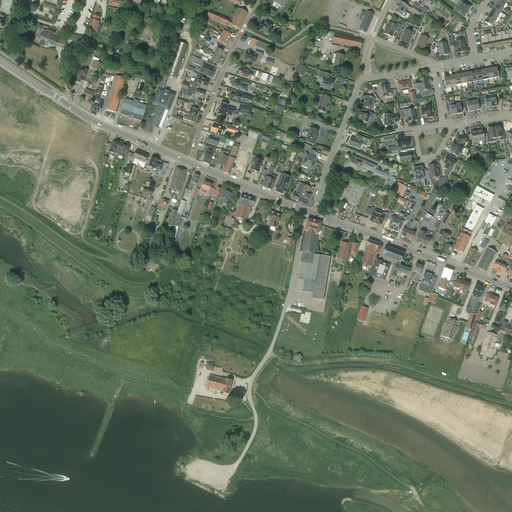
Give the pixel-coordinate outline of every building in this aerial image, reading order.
[(421,5),(418,2),(419,0),(411,0),(410,3),(418,9),(421,5)] [(464,17),(470,7),(463,2),(460,1),(458,4),(461,6),(457,12),(464,17)] [(402,16),(405,18),(407,13),(404,11),(408,6),(400,2),(398,5),(396,8),(396,9),(394,12),(395,13),(398,15),(398,14),(402,16)] [(490,5),(489,6),(500,13),(503,8),(495,3),(494,6),(490,5)] [(44,4),(43,8),(50,9),(49,13),(54,15),(56,6),(44,4)] [(411,10),(419,16),(422,12),(414,6),(411,10)] [(498,17),(500,13),(489,6),(488,8),(492,10),(490,13),(498,17)] [(228,21),(227,24),(240,29),(247,13),(238,8),(231,23),(228,21)] [(208,14),(206,18),(208,19),(215,22),(218,23),(226,27),(227,24),(228,21),(229,20),(209,11),(208,14)] [(358,20),(362,22),(359,30),(366,33),(373,15),(366,12),(366,13),(362,12),(358,20)] [(485,14),(484,16),(487,18),(494,21),(495,22),(498,17),(490,13),(488,16),(485,14)] [(102,27),(98,26),(99,23),(97,23),(99,18),(94,16),(92,22),(91,21),(89,28),(92,29),(91,30),(96,32),(96,31),(100,33),(102,27)] [(485,27),(487,24),(491,26),(494,21),(487,18),(486,21),(485,20),(482,25),(485,27)] [(267,24),(262,21),(258,29),(265,33),(266,34),(267,35),(268,34),(269,35),(273,28),(275,29),(277,25),(269,21),(267,24)] [(396,26),(389,22),(387,26),(386,26),(384,29),(385,30),(384,34),(392,37),(394,31),(398,33),(401,26),(397,24),(396,26)] [(47,47),(48,45),(54,47),(54,46),(65,49),(67,42),(57,40),(57,39),(53,37),(55,34),(47,31),(47,32),(43,30),(42,34),(41,34),(38,41),(40,42),(39,44),(43,46),(47,47)] [(417,31),(414,30),(413,33),(405,30),(401,41),(408,44),(412,36),(415,37),(417,31)] [(490,48),(496,47),(495,37),(492,38),(491,34),(490,34),(490,30),(487,31),(487,35),(490,48)] [(223,31),(221,36),(228,40),(231,35),(223,31)] [(496,47),(503,45),(501,32),(497,33),(498,36),(495,37),(496,47)] [(505,32),(501,32),(503,45),(510,44),(510,43),(509,34),(505,35),(505,32)] [(67,40),(82,43),(84,37),(69,33),(67,40)] [(363,40),(335,33),(332,43),(361,49),(363,40)] [(483,49),(490,48),(487,35),(484,36),(484,39),(481,39),(483,49)] [(226,45),(228,40),(221,36),(218,41),(226,45)] [(428,39),(421,36),(416,47),(424,50),(428,39)] [(255,47),(258,48),(261,42),(257,41),(258,41),(253,39),(250,46),(255,48),(255,47)] [(464,44),(464,40),(456,42),(456,43),(453,43),(454,50),(457,49),(458,53),(460,52),(461,53),(462,53),(463,53),(463,52),(466,51),(465,48),(466,47),(465,44),(464,44)] [(177,41),(171,59),(181,63),(187,45),(177,41)] [(448,55),(446,43),(438,45),(440,56),(448,55)] [(210,55),(212,51),(208,50),(207,49),(206,51),(205,51),(206,49),(199,45),(199,47),(202,49),(201,49),(204,50),(204,51),(203,53),(210,56),(210,55)] [(213,54),(220,57),(223,51),(216,48),(213,54)] [(245,55),(244,57),(245,58),(244,58),(255,62),(256,59),(260,61),(263,54),(256,51),(254,55),(247,52),(246,55),(245,55)] [(120,57),(111,54),(108,63),(117,66),(120,57)] [(218,63),(220,57),(213,54),(211,60),(218,63)] [(344,56),(336,54),(334,65),(342,67),(344,56)] [(210,77),(213,69),(202,64),(204,61),(192,56),(190,62),(203,67),(200,72),(210,77)] [(176,78),(181,63),(171,59),(166,75),(176,78)] [(97,69),(101,71),(104,65),(102,64),(99,63),(100,63),(96,61),(92,60),(90,66),(93,67),(93,68),(97,69)] [(303,76),(306,67),(300,65),(297,74),(303,76)] [(78,70),(77,69),(73,81),(80,83),(82,77),(85,78),(88,70),(79,67),(78,70)] [(247,70),(240,68),(238,75),(250,79),(251,76),(254,77),(256,71),(248,68),(247,70)] [(497,68),(492,69),(493,78),(499,77),(499,79),(502,79),(501,73),(498,73),(497,68)] [(326,73),(320,71),(318,77),(323,79),(321,85),(321,86),(325,88),(325,87),(331,89),(331,88),(332,88),(333,85),(334,81),(329,79),(330,75),(326,73)] [(158,73),(153,91),(156,92),(152,105),(155,106),(150,119),(148,118),(142,131),(150,134),(153,127),(158,128),(165,110),(169,111),(175,96),(159,90),(164,75),(158,73)] [(115,76),(111,88),(122,90),(125,79),(115,76)] [(189,85),(190,85),(198,88),(200,85),(206,87),(207,84),(208,84),(209,82),(208,81),(204,79),(205,79),(200,77),(200,78),(196,76),(195,79),(195,78),(194,82),(191,81),(189,85)] [(445,87),(451,86),(449,77),(444,78),(445,83),(442,84),(443,90),(446,89),(445,87)] [(414,89),(417,89),(420,89),(420,91),(421,91),(422,97),(430,96),(429,90),(427,78),(418,80),(418,81),(416,81),(416,84),(413,84),(414,89)] [(251,83),(244,80),(243,83),(236,80),(234,87),(245,91),(246,86),(250,88),(250,85),(251,83)] [(411,89),(409,81),(398,83),(399,91),(411,89)] [(189,85),(183,82),(181,88),(188,91),(190,85),(189,85)] [(140,85),(138,91),(146,93),(147,87),(140,85)] [(395,90),(393,90),(389,91),(388,85),(380,87),(381,92),(380,94),(386,98),(397,96),(395,90)] [(116,113),(122,90),(111,88),(105,110),(116,113)] [(197,90),(197,91),(191,88),(191,89),(189,89),(186,95),(189,96),(190,97),(192,96),(192,95),(192,94),(195,95),(195,97),(199,98),(199,97),(203,98),(205,93),(197,90)] [(94,93),(85,89),(82,97),(89,100),(90,96),(93,97),(94,93)] [(376,96),(371,90),(368,93),(370,95),(369,97),(367,96),(366,100),(365,99),(364,103),(363,107),(371,110),(375,99),(376,96)] [(239,101),(244,103),(245,99),(252,101),(253,97),(243,93),(243,95),(232,92),(230,98),(232,99),(233,99),(235,100),(239,101)] [(489,97),(490,98),(491,108),(497,107),(496,101),(499,101),(498,94),(489,95),(489,97)] [(330,98),(322,95),(317,109),(325,112),(330,98)] [(485,96),(480,97),(482,104),(485,103),(486,109),(491,108),(490,98),(489,97),(485,98),(485,96)] [(478,100),(472,101),(474,111),(479,110),(478,104),(482,104),(480,97),(477,97),(478,100)] [(147,106),(138,103),(139,102),(136,100),(134,99),(133,102),(125,99),(120,114),(142,121),(147,106)] [(463,100),(464,107),(467,106),(468,112),(474,111),(472,101),(467,102),(466,99),(463,100)] [(460,104),(455,105),(456,114),(462,113),(461,108),(464,107),(463,100),(460,101),(460,104)] [(449,103),(445,103),(447,110),(450,110),(451,115),(456,114),(455,105),(454,102),(449,103)] [(190,110),(189,114),(196,117),(198,110),(194,108),(195,106),(188,103),(186,109),(190,110)] [(228,105),(221,103),(218,115),(224,116),(225,114),(231,115),(231,113),(233,113),(234,110),(227,107),(228,105)] [(238,112),(243,113),(242,117),(252,120),(253,115),(250,114),(252,108),(240,105),(238,112)] [(434,117),(432,105),(425,107),(425,108),(421,109),(422,116),(427,115),(427,119),(434,117)] [(277,106),(274,113),(280,115),(283,108),(277,106)] [(416,121),(414,109),(407,110),(400,111),(401,119),(408,118),(408,122),(416,121)] [(376,115),(368,112),(367,116),(360,113),(359,117),(358,120),(363,122),(362,122),(365,124),(365,123),(370,124),(372,118),(375,119),(376,115)] [(194,123),(196,117),(189,114),(187,118),(184,117),(183,119),(194,123)] [(392,116),(392,114),(384,116),(386,126),(394,125),(393,123),(399,122),(397,115),(392,116)] [(224,128),(213,125),(211,131),(222,135),(224,128)] [(494,127),(497,141),(506,139),(504,132),(502,133),(501,127),(498,127),(498,126),(494,127)] [(497,141),(494,127),(491,127),(491,128),(488,129),(489,135),(487,135),(488,143),(497,141)] [(318,131),(310,128),(305,141),(314,145),(316,139),(315,139),(318,131)] [(483,130),(477,131),(479,142),(482,141),(483,144),(488,143),(487,137),(484,138),(483,130)] [(224,137),(217,135),(216,138),(209,136),(207,143),(217,146),(218,142),(222,143),(224,137)] [(370,140),(357,135),(357,136),(358,136),(357,140),(351,137),(348,145),(360,149),(361,144),(368,146),(370,140)] [(395,148),(398,148),(409,146),(408,139),(404,139),(403,136),(398,137),(399,140),(397,141),(394,141),(395,148)] [(461,145),(462,143),(467,142),(465,136),(458,138),(457,140),(458,140),(457,141),(456,141),(456,142),(454,141),(450,148),(452,149),(451,152),(456,154),(457,152),(460,153),(461,151),(462,152),(464,149),(463,148),(464,146),(461,145)] [(117,155),(121,145),(117,143),(117,142),(114,141),(113,142),(113,141),(108,152),(110,152),(110,153),(114,155),(115,154),(117,155)] [(234,166),(233,165),(235,159),(234,159),(239,145),(234,144),(229,157),(227,156),(223,166),(225,167),(223,172),(229,175),(229,174),(232,168),(233,168),(234,166)] [(121,145),(117,155),(119,156),(118,157),(123,159),(123,158),(125,159),(129,149),(128,148),(129,147),(125,146),(125,147),(121,145)] [(209,149),(208,150),(206,149),(202,162),(209,165),(213,152),(214,152),(216,148),(211,147),(211,149),(209,149)] [(141,152),(136,150),(134,155),(132,154),(129,161),(133,162),(134,159),(145,163),(148,156),(141,153),(141,152)] [(412,160),(410,153),(399,155),(400,162),(412,160)] [(223,166),(227,156),(222,154),(218,164),(223,166)] [(317,159),(306,154),(302,165),(312,170),(317,159)] [(257,157),(252,155),(249,163),(251,164),(252,165),(251,169),(258,172),(259,169),(260,170),(261,169),(262,167),(262,166),(261,166),(262,161),(256,159),(257,157)] [(164,163),(164,164),(159,162),(159,161),(155,159),(155,158),(153,157),(152,158),(151,157),(148,166),(149,167),(151,168),(152,168),(156,169),(156,168),(160,170),(158,174),(163,176),(163,177),(168,165),(164,163)] [(364,160),(355,157),(354,161),(349,159),(348,162),(347,161),(345,166),(350,168),(351,167),(357,170),(359,167),(373,173),(377,166),(364,160)] [(444,172),(444,175),(448,177),(453,168),(456,162),(446,157),(443,163),(446,165),(444,168),(443,168),(446,169),(444,172)] [(241,160),(236,171),(242,173),(246,162),(241,160)] [(428,166),(429,172),(430,178),(439,177),(437,165),(436,165),(436,164),(432,165),(428,166)] [(127,165),(125,173),(131,175),(133,166),(127,165)] [(266,188),(272,175),(272,173),(272,172),(274,168),(270,166),(268,172),(269,172),(267,178),(265,177),(263,183),(260,182),(259,185),(262,186),(266,188)] [(423,180),(425,181),(427,180),(428,186),(426,171),(422,172),(422,167),(414,169),(414,172),(412,173),(413,177),(415,177),(416,180),(423,179),(423,180)] [(177,186),(181,170),(175,168),(170,189),(175,190),(177,186)] [(508,176),(496,169),(493,176),(504,182),(508,176)] [(177,186),(175,190),(181,192),(187,171),(181,170),(177,186)] [(388,175),(376,170),(374,175),(386,180),(388,175)] [(284,196),(292,178),(282,173),(274,191),(284,196)] [(199,177),(194,175),(188,191),(191,192),(194,183),(196,184),(199,177)] [(272,175),(266,188),(271,190),(275,181),(273,180),(275,176),(272,175)] [(366,185),(350,178),(341,199),(357,205),(366,185)] [(202,194),(207,195),(210,197),(213,189),(211,188),(212,185),(204,182),(199,193),(202,195),(202,194)] [(291,199),(297,201),(304,187),(304,185),(300,183),(298,182),(297,185),(299,186),(296,194),(294,193),(291,199)] [(403,196),(407,187),(398,183),(394,192),(403,196)] [(304,187),(297,201),(306,205),(310,196),(308,195),(311,188),(304,185),(304,187)] [(479,197),(482,190),(477,187),(473,194),(479,197)] [(221,190),(217,188),(213,196),(212,198),(215,200),(214,203),(216,203),(218,198),(217,197),(221,190)] [(439,191),(434,188),(430,195),(435,198),(439,191)] [(218,205),(221,207),(228,192),(224,190),(220,197),(221,198),(218,205)] [(482,190),(479,197),(484,200),(488,193),(482,190)] [(232,194),(228,192),(221,207),(221,208),(225,210),(228,205),(227,204),(229,201),(232,194)] [(488,193),(484,200),(489,203),(493,196),(488,193)] [(254,199),(242,195),(233,217),(246,221),(251,206),(254,207),(254,206),(255,202),(253,201),(254,199)] [(435,198),(430,195),(422,208),(428,211),(435,198)] [(163,200),(160,198),(157,206),(165,209),(166,206),(167,206),(169,201),(164,199),(163,200)] [(186,202),(181,200),(177,212),(180,213),(182,214),(186,202)] [(209,216),(211,211),(214,203),(209,202),(205,214),(209,216)] [(331,204),(327,202),(325,207),(336,211),(338,207),(338,206),(338,204),(334,203),(334,204),(331,203),(331,204)] [(442,204),(439,210),(444,213),(447,207),(442,204)] [(147,215),(152,216),(155,208),(151,206),(147,215)] [(474,211),(481,215),(483,209),(476,206),(474,211)] [(372,223),(375,224),(380,211),(374,209),(374,208),(371,207),(369,214),(372,215),(370,221),(373,222),(372,223)] [(174,226),(176,215),(177,211),(172,210),(172,211),(170,218),(169,218),(168,222),(169,222),(168,225),(174,226)] [(223,222),(232,226),(234,220),(230,218),(232,213),(228,211),(226,216),(223,222)] [(276,228),(277,221),(279,221),(281,216),(270,211),(268,217),(271,218),(270,227),(276,228)] [(385,213),(380,211),(375,224),(378,225),(378,224),(381,225),(383,219),(386,220),(389,213),(385,212),(385,213)] [(471,216),(478,220),(481,215),(474,211),(471,216)] [(393,229),(394,229),(398,217),(393,215),(393,213),(391,212),(388,219),(388,218),(391,219),(388,227),(389,228),(389,229),(392,230),(393,229)] [(399,231),(402,221),(404,222),(405,222),(408,216),(399,213),(398,217),(394,229),(394,231),(397,232),(398,231),(399,231)] [(433,216),(427,213),(424,219),(429,223),(433,216)] [(449,215),(445,213),(440,222),(444,224),(449,215)] [(366,224),(368,218),(355,214),(353,219),(358,221),(366,224)] [(493,223),(496,218),(489,214),(486,219),(493,223)] [(181,216),(176,215),(174,226),(179,227),(182,216),(181,216)] [(468,222),(475,226),(478,220),(471,216),(468,222)] [(301,252),(302,252),(308,253),(311,233),(315,221),(308,219),(305,231),(301,252)] [(484,223),(491,227),(493,223),(486,219),(484,223)] [(411,225),(406,238),(412,240),(415,233),(412,232),(413,229),(417,222),(414,220),(412,222),(413,222),(411,225)] [(321,222),(315,221),(311,233),(308,253),(315,255),(318,235),(319,230),(321,230),(321,231),(322,232),(324,226),(321,225),(321,222)] [(413,222),(412,222),(410,221),(409,224),(407,224),(406,227),(406,229),(403,228),(400,235),(406,238),(411,225),(413,222)] [(468,222),(465,227),(472,231),(475,226),(468,222)] [(472,233),(463,229),(454,250),(462,254),(472,233)] [(442,231),(441,230),(438,236),(439,236),(437,241),(444,245),(449,235),(442,232),(442,231)] [(416,241),(421,244),(426,232),(423,231),(423,232),(420,231),(419,235),(418,235),(416,241)] [(426,232),(421,244),(427,246),(430,239),(427,238),(429,233),(426,232)] [(502,244),(506,246),(511,236),(511,234),(508,232),(507,234),(502,244)] [(488,241),(484,239),(480,247),(484,249),(488,241)] [(371,266),(375,254),(376,255),(380,244),(369,240),(360,262),(371,266)] [(350,245),(342,241),(337,258),(345,261),(350,245)] [(359,244),(353,242),(351,250),(350,252),(350,255),(355,256),(356,253),(357,254),(359,244)] [(453,247),(447,244),(441,255),(448,258),(453,247)] [(404,253),(385,246),(381,256),(400,263),(404,253)] [(477,252),(470,248),(463,263),(472,267),(474,263),(472,262),(477,252)] [(496,253),(492,250),(488,248),(477,267),(485,272),(496,253)] [(302,252),(296,290),(297,291),(313,294),(312,299),(323,301),(330,257),(315,255),(308,253),(302,252)] [(498,257),(496,260),(492,268),(493,268),(493,269),(495,270),(496,269),(496,270),(498,271),(504,258),(506,253),(504,254),(503,254),(502,257),(499,256),(498,257)] [(508,256),(507,256),(508,254),(506,253),(504,258),(498,271),(500,272),(501,271),(501,273),(503,273),(504,273),(507,266),(510,267),(511,263),(511,262),(506,259),(508,256)] [(390,265),(377,260),(371,276),(377,278),(381,280),(382,278),(385,279),(390,265)] [(423,266),(416,264),(413,271),(417,272),(414,279),(418,280),(423,266)] [(399,267),(393,265),(388,280),(389,280),(390,278),(394,279),(397,273),(400,274),(401,273),(408,276),(410,269),(399,265),(399,267)] [(453,271),(444,268),(437,287),(446,290),(453,271)] [(421,283),(419,290),(425,292),(426,290),(431,292),(436,278),(433,277),(433,276),(425,273),(421,282),(421,283)] [(460,289),(463,281),(456,279),(453,288),(456,290),(457,288),(460,289)] [(463,281),(460,289),(459,291),(462,292),(462,293),(462,294),(464,294),(461,303),(464,304),(468,293),(466,293),(469,283),(463,281)] [(484,289),(476,286),(472,294),(481,297),(484,289)] [(434,304),(435,302),(437,295),(431,293),(430,294),(428,299),(425,298),(422,305),(427,307),(428,302),(434,304)] [(484,302),(490,304),(493,296),(490,295),(487,294),(484,302)] [(496,297),(493,296),(490,304),(496,306),(498,299),(496,298),(496,297)] [(502,301),(494,321),(499,323),(502,314),(501,313),(502,309),(506,310),(509,303),(508,303),(508,302),(505,301),(505,302),(502,301)] [(357,320),(364,322),(368,308),(362,306),(357,320)] [(476,315),(474,320),(479,321),(482,313),(478,311),(476,315)] [(475,315),(470,313),(466,324),(472,326),(474,319),(475,315)] [(458,322),(448,318),(442,336),(452,339),(458,322)] [(475,320),(469,339),(475,340),(479,329),(484,331),(487,324),(475,320)] [(508,323),(504,321),(501,329),(505,330),(505,331),(510,333),(511,328),(507,326),(508,323)] [(497,335),(487,333),(482,349),(492,352),(497,335)] [(203,369),(212,371),(214,363),(205,360),(203,369)] [(225,379),(209,375),(206,388),(222,392),(222,393),(228,394),(232,380),(225,379)]
